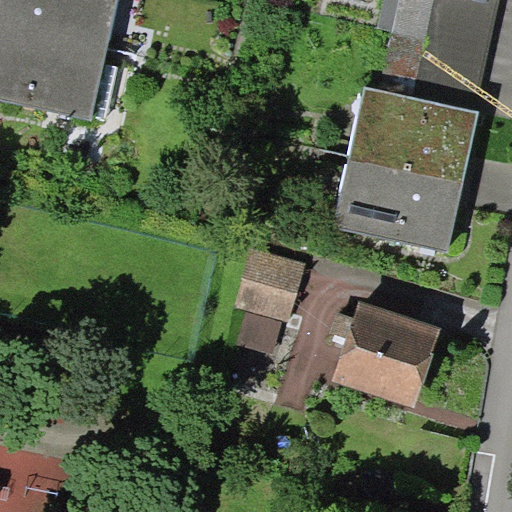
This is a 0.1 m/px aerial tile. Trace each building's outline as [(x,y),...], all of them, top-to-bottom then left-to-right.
[(132,0),(13,0),(0,61),(0,91),(109,116),(132,0)] [(505,0),(405,0),(389,87),(483,107),(505,0)] [(490,114),(372,88),(347,223),(463,247),(490,114)] [(307,264),(253,249),(238,305),(294,320),(307,264)] [(454,330),(361,302),(341,383),(433,409),(454,330)]
